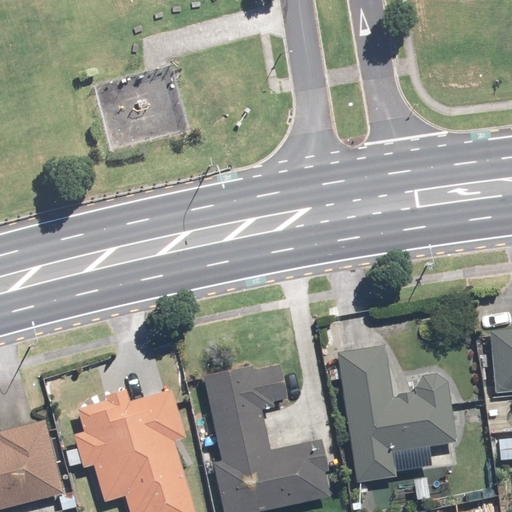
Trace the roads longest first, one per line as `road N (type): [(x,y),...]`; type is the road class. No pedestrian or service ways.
road 1 (primary): [(0,275),(335,195)]
road 2 (residential): [(335,195),(297,0)]
road 3 (residential): [(364,0),(401,186)]
